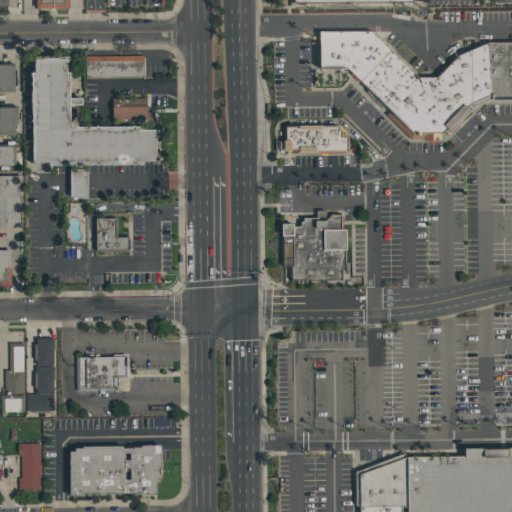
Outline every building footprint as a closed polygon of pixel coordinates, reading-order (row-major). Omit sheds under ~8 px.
[(67,0),(67,7),(36,8),(36,0),(67,0)] [(511,102),(491,102),(472,108),(445,135),(411,135),(349,71),(320,71),(320,33),(373,33),(420,80),(438,79),(459,58),(491,44),(511,44),(511,102)] [(143,78),(84,79),(84,58),(142,57),(143,78)] [(34,59),(66,59),(69,128),(160,126),(162,162),(35,162),(34,59)] [(14,93),(0,93),(0,65),(14,65),(14,93)] [(144,115),(111,116),(110,99),(143,98),(144,115)] [(0,109),(15,109),(15,120),(12,120),(12,134),(0,134),(0,109)] [(287,128),(340,128),(340,151),(287,151),(287,128)] [(12,165),(0,165),(0,148),(12,148),(12,165)] [(69,198),(87,198),(87,170),(69,170),(69,198)] [(0,177),(20,177),(21,196),(19,196),(20,228),(0,228),(0,177)] [(342,218),(342,282),(289,282),(289,218),(342,218)] [(115,219),(116,237),(127,237),(128,250),(94,251),(94,219),(115,219)] [(8,288),(0,287),(0,250),(8,250),(8,288)] [(52,338),(52,412),(24,412),(24,394),(35,394),(35,338),(52,338)] [(23,343),(24,413),(0,413),(0,396),(2,396),(2,371),(8,371),(8,343),(23,343)] [(125,357),(126,378),(112,378),(112,391),(75,392),(75,358),(125,357)] [(39,444),(39,490),(17,490),(17,478),(19,478),(19,456),(17,456),(16,444),(39,444)] [(152,481),(153,496),(69,497),(69,451),(73,451),(73,447),(159,445),(160,481),(152,481)] [(406,459),(465,459),(465,451),(511,450),(511,511),(407,511),(407,510),(406,459)] [(406,459),(358,476),(359,511),(402,511),(402,510),(407,510),(406,459)]
